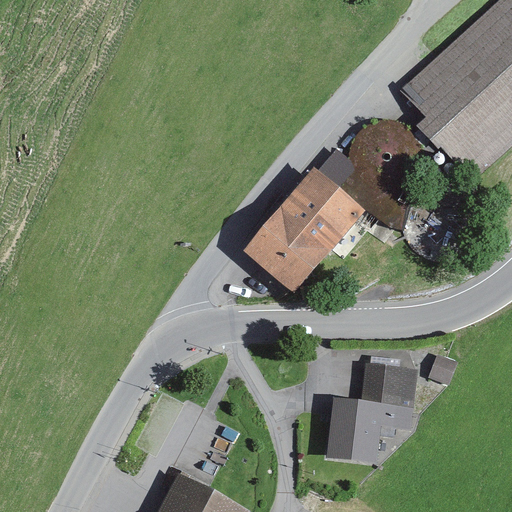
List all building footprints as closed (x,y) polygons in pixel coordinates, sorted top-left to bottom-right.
[(511,0),(499,0),(400,91),(426,118),(416,126),(438,150),(443,146),(474,180),(511,144),(511,0)] [(318,173),(365,211),(381,220),(380,224),(403,231),(409,207),(416,192),(404,184),(413,178),(419,169),(422,158),(421,147),(417,137),(410,128),(400,122),(388,120),(377,122),(367,128),(359,137),(355,147),(354,159),(337,150),(318,173)] [(436,163),(437,165),(439,165),(441,165),(442,165),(444,164),(445,162),(445,161),(445,159),(445,157),(444,156),(442,155),(440,155),(439,155),(437,155),(436,157),(435,158),(435,160),(435,162),(436,163)] [(446,173),(447,174),(449,175),(451,175),(453,174),(454,173),(455,172),(456,170),(456,168),(455,167),(454,166),(452,165),(451,164),(449,164),(447,165),(446,166),(445,168),(445,169),(445,171),(446,173)] [(432,176),(433,178),(435,178),(437,179),(439,178),(440,177),(441,175),(442,174),(442,172),(441,170),(440,169),(438,168),(437,168),(435,168),(433,169),(432,170),(431,171),(431,173),(431,175),(432,176)] [(315,170),(245,253),(295,294),(365,211),(318,173),(315,170)] [(438,356),(430,378),(450,385),(458,364),(438,356)] [(366,365),(362,402),(414,408),(418,371),(366,365)] [(362,402),(334,399),(326,459),(377,465),(382,427),(412,431),(414,408),(362,402)] [(248,511),(179,476),(160,511),(248,511)]
